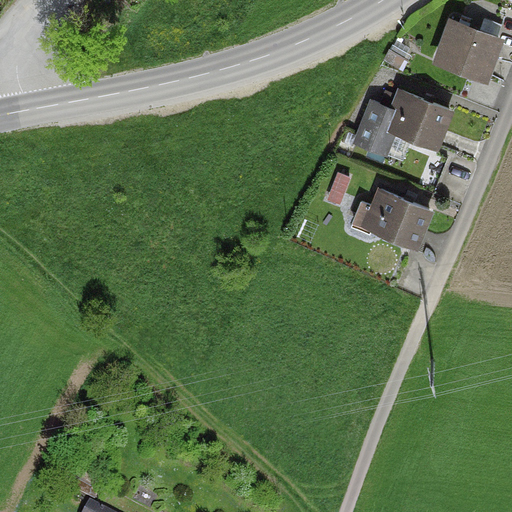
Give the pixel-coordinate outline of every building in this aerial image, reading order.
[(482,75),(495,39),(449,21),(436,58),(482,75)] [(393,41),(384,56),(398,64),(407,48),(393,41)] [(391,109),(370,100),(354,141),(381,152),(391,129),(432,146),(446,109),(398,90),(391,109)] [(347,176),(336,172),(330,189),(340,193),(347,176)] [(411,245),(426,208),(379,189),(371,208),(367,207),(368,205),(359,201),(351,220),(411,245)] [(91,500),(100,485),(72,469),(64,484),(91,500)] [(107,511),(87,501),(80,511),(107,511)]
